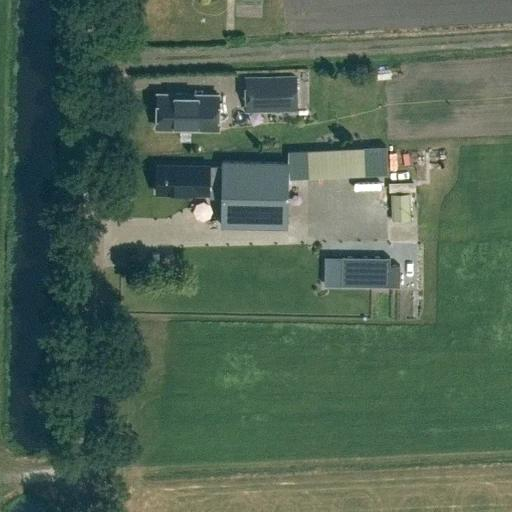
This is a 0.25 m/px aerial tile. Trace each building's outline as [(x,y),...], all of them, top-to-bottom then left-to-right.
[(244,110),(295,109),(294,74),(243,75),(244,110)] [(218,129),(218,95),(158,94),(157,128),(218,129)] [(286,150),(286,163),(222,162),(222,167),(156,165),(155,192),(221,194),(220,226),(285,227),(287,177),(313,175),(312,149),(286,150)] [(390,219),(407,218),(407,192),(389,192),(390,219)] [(324,285),(340,285),(341,256),(325,256),(324,285)] [(390,257),(341,256),(340,285),(399,286),(399,268),(399,265),(389,265),(390,257)]
